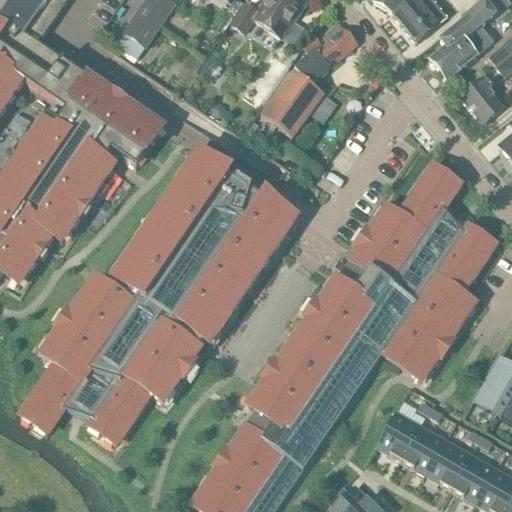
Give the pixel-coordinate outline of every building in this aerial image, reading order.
[(0,0),(0,118),(21,88),(63,117),(55,129),(45,122),(7,177),(4,175),(0,180),(0,283),(1,281),(17,292),(35,267),(36,268),(46,254),(44,253),(51,243),(60,249),(78,224),(79,225),(89,211),(87,210),(95,198),(98,200),(113,179),(110,177),(113,173),(103,166),(110,157),(135,174),(162,134),(125,108),(126,107),(112,97),(111,99),(86,82),(84,84),(62,69),(63,67),(38,49),(71,0),(0,0)] [(145,54),(176,9),(162,0),(146,0),(121,38),(123,39),(115,50),(136,64),(144,53),(145,54)] [(214,0),(229,10),(236,0),(214,0)] [(280,45),(306,7),(295,0),(266,0),(255,16),(244,9),(230,31),(243,40),(252,26),(280,45)] [(402,0),(375,0),(372,6),(392,17),(402,0)] [(416,48),(438,30),(437,29),(446,22),(428,0),(416,0),(392,19),(416,48)] [(445,51),(428,64),(445,86),(458,76),(477,61),(476,59),(492,47),(480,32),(495,20),(494,19),(486,8),(441,45),(445,51)] [(292,75),(310,88),(328,73),(329,73),(356,49),(342,33),(337,27),(321,41),(325,46),(314,56),(314,55),(293,73),(293,74),(292,75)] [(319,49),(314,41),(301,52),(307,59),(319,49)] [(494,71),(510,58),(511,56),(511,44),(511,43),(503,49),(487,61),(494,71)] [(272,57),(240,103),(257,115),(289,69),(272,57)] [(504,82),(511,75),(511,57),(495,71),(504,82)] [(199,76),(210,83),(217,73),(206,65),(199,76)] [(323,100),(310,88),(292,75),(259,121),(291,144),(323,100)] [(482,130),(503,113),(494,101),(496,98),(491,92),(492,92),(483,81),(459,101),(482,130)] [(214,108),(210,113),(211,118),(216,122),(221,120),(224,116),(223,110),(218,107),(214,108)] [(511,130),(511,139),(497,152),(511,169),(511,121),(507,125),(511,130)] [(252,139),(258,129),(252,125),(246,136),(252,139)] [(234,186),(229,183),(231,181),(198,158),(112,284),(114,286),(107,296),(93,287),(69,322),(64,319),(53,335),(58,338),(41,363),(54,372),(21,420),(46,437),(62,414),(93,424),(88,430),(115,448),(149,399),(162,408),(178,383),(183,387),(194,371),(189,368),(197,357),(196,356),(203,346),(208,349),(294,224),(262,202),(261,204),(250,197),(250,194),(236,184),(234,186)] [(463,239),(442,214),(458,191),(432,173),(398,222),(385,213),(368,238),(364,234),(353,250),(358,253),(350,264),(353,266),(350,269),(348,267),(340,278),(343,280),(341,283),(338,281),(317,312),(313,309),(302,324),(306,327),(276,372),(271,369),(260,385),(265,388),(248,413),(252,415),(245,425),(250,428),(245,434),(244,433),(227,458),(222,455),(211,470),(216,474),(191,509),(195,511),(277,511),(382,360),(420,386),(437,361),(442,364),(452,349),(448,345),(472,309),(459,301),(493,251),(467,233),(463,239)] [(471,405),(511,429),(511,367),(498,360),(489,376),(488,376),(471,405)] [(420,407),(416,415),(426,421),(431,413),(420,407)] [(431,413),(426,421),(437,427),(441,419),(431,413)] [(395,417),(375,452),(401,467),(421,432),(395,417)] [(421,432),(401,467),(426,481),(446,446),(421,432)] [(471,436),(466,444),(477,450),(481,442),(471,436)] [(481,442),(477,450),(488,456),(492,448),(481,442)] [(446,446),(426,481),(451,496),(471,460),(446,446)] [(471,460),(451,496),(476,510),(496,475),(471,460)] [(511,483),(496,475),(476,510),(479,511),(507,511),(511,504),(511,483)] [(375,511),(355,491),(333,511),(375,511)]
